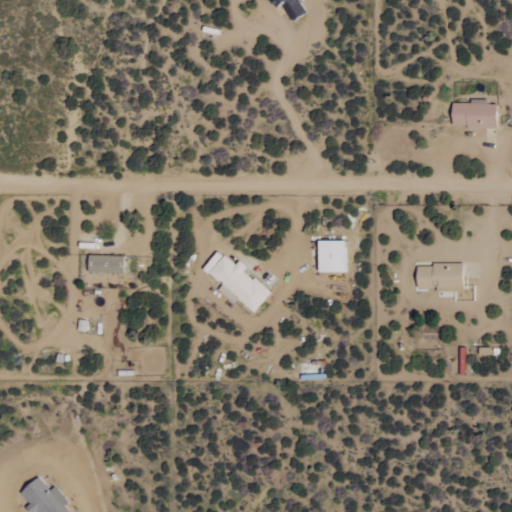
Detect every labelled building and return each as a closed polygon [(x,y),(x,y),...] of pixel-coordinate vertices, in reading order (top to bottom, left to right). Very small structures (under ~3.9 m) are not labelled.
[(266,0),(272,10),(283,4),(292,20),(305,13),(297,0),(266,0)] [(316,273),(342,273),(342,242),(316,241),(316,273)] [(122,274),(123,257),(86,255),(86,272),(122,274)] [(208,273),(251,313),(269,294),(235,263),(233,265),(223,256),(208,273)] [(461,265),(416,265),(415,288),(461,289),(461,265)] [(66,511),(61,506),(67,501),(53,487),(49,490),(36,477),(19,494),(28,503),(23,508),(27,511),(66,511)]
